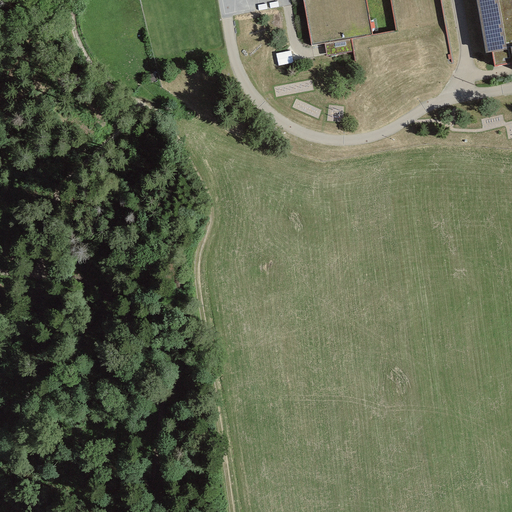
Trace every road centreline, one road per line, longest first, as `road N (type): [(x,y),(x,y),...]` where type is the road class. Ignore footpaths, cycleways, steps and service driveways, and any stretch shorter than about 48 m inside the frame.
road 1 (track): [(235,511),(198,274),(213,207),(183,147),(137,110)]
road 2 (track): [(39,274),(81,278),(103,291),(158,364),(164,402),(147,511)]
road 3 (track): [(137,110),(94,72),(73,17),(77,0)]
